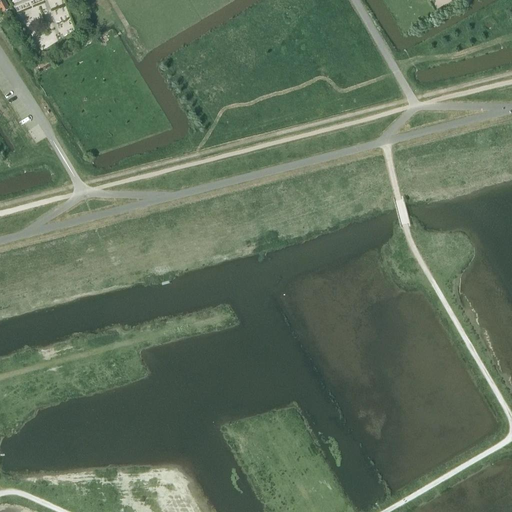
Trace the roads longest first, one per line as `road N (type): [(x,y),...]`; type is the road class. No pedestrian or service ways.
road 1 (track): [(0,207),(511,72)]
road 2 (unknown): [(0,213),(511,81)]
